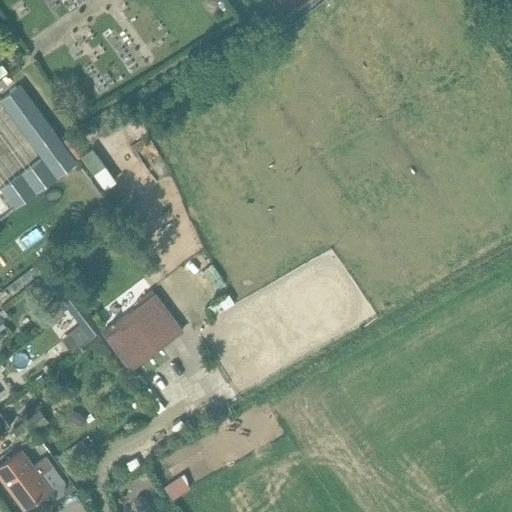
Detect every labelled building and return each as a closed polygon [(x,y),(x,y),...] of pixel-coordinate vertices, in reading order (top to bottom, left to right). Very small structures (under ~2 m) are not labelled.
[(21,84),(0,99),(0,102),(6,110),(28,94),(21,84)] [(28,94),(6,110),(13,120),(35,104),(28,94)] [(35,104),(13,120),(20,129),(42,113),(35,104)] [(42,113),(20,129),(27,139),(49,123),(42,113)] [(49,123),(27,139),(34,149),(56,133),(49,123)] [(106,149),(114,144),(101,125),(93,130),(106,149)] [(56,133),(34,149),(41,158),(56,178),(77,162),(56,133)] [(41,158),(31,166),(46,186),(56,178),(41,158)] [(31,166),(21,173),(36,193),(46,186),(31,166)] [(21,173),(10,181),(26,201),(36,193),(21,173)] [(10,181),(0,189),(15,209),(26,201),(10,181)] [(68,257),(82,245),(77,238),(63,250),(68,257)] [(83,301),(90,296),(64,262),(57,267),(83,301)] [(227,277),(206,290),(213,301),(234,287),(227,277)] [(55,290),(35,306),(43,317),(63,301),(55,290)] [(150,295),(147,291),(135,300),(138,305),(120,319),(108,329),(100,319),(98,321),(103,328),(105,331),(102,333),(124,360),(148,341),(149,341),(173,324),(151,295),(150,295)] [(213,316),(235,304),(229,294),(208,307),(213,316)] [(70,353),(83,345),(75,334),(63,342),(70,353)] [(170,387),(183,369),(174,363),(162,381),(170,387)] [(27,386),(41,375),(42,375),(36,366),(21,378),(27,386)] [(34,395),(48,384),(41,375),(27,386),(34,395)] [(21,442),(26,438),(35,431),(49,422),(39,409),(12,429),(21,442)] [(0,438),(1,437),(0,435),(0,433),(11,426),(0,411),(0,438)] [(33,466),(21,450),(0,464),(0,476),(23,508),(40,495),(47,505),(62,494),(64,482),(53,466),(45,456),(33,466)] [(69,477),(84,468),(80,462),(64,472),(69,477)]
